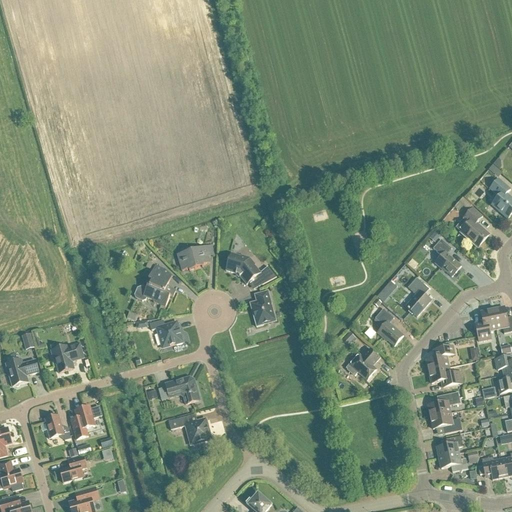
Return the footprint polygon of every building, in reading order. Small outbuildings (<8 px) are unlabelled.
[(508,220),(511,215),(511,202),(506,197),(511,192),(499,181),(490,191),(500,199),(493,207),(508,220)] [(477,249),(488,236),(476,226),(482,219),(473,210),(464,221),(470,226),(462,235),(477,249)] [(435,233),(429,240),(435,245),(441,238),(435,233)] [(452,279),(461,269),(447,256),(452,251),(441,242),(433,251),(442,258),(435,266),(442,271),(452,279)] [(212,247),(205,249),(177,257),(182,273),(189,271),(190,273),(204,269),(203,267),(210,265),(208,259),(215,257),(212,247)] [(277,279),(268,269),(260,275),(254,267),(255,267),(250,260),(242,258),(241,259),(231,256),(226,273),(236,276),(236,277),(237,277),(237,276),(240,278),(239,279),(240,279),(247,287),(256,279),(262,287),(277,279)] [(168,289),(172,278),(164,271),(155,267),(149,282),(152,283),(150,289),(148,288),(146,291),(141,289),(138,290),(135,297),(136,301),(142,303),(146,302),(147,300),(154,303),(154,304),(166,309),(170,298),(173,299),(176,293),(168,289)] [(424,298),(429,292),(417,280),(408,290),(416,298),(406,310),(417,320),(431,304),(424,298)] [(257,329),(264,327),(263,326),(275,323),(270,307),(272,306),(268,293),(255,297),(257,305),(252,306),(256,322),(255,322),(257,329)] [(378,301),(374,305),(378,309),(382,305),(378,301)] [(401,317),(404,311),(392,304),(389,310),(401,317)] [(511,318),(507,320),(505,310),(493,312),(497,332),(503,331),(504,336),(511,334),(511,318)] [(390,326),(394,321),(383,311),(375,321),(384,328),(378,335),(384,341),(385,340),(395,349),(404,338),(390,326)] [(493,312),(481,315),(483,325),(475,326),(479,344),(491,341),(490,333),(497,332),(493,312)] [(136,324),(138,318),(130,314),(127,320),(136,324)] [(184,343),(182,338),(181,338),(177,325),(165,328),(163,322),(150,326),(152,333),(157,331),(158,334),(158,336),(161,348),(162,348),(163,350),(176,346),(177,348),(182,346),(184,343)] [(350,334),(343,342),(349,347),(355,340),(350,334)] [(35,350),(31,336),(22,339),(26,352),(35,350)] [(40,346),(39,340),(35,341),(38,351),(45,348),(44,345),(40,346)] [(72,363),(84,360),(80,346),(68,350),(68,348),(52,352),(54,361),(56,361),(60,375),(74,371),(72,363)] [(502,357),(511,355),(510,347),(501,349),(502,357)] [(429,374),(449,370),(447,359),(454,357),(453,349),(435,352),(437,360),(427,362),(429,374)] [(376,365),(381,360),(370,351),(363,360),(359,356),(346,370),(355,378),(358,375),(367,383),(377,372),(372,368),(376,364),(376,365)] [(511,364),(511,365),(510,359),(495,362),(498,373),(503,372),(504,378),(511,376),(511,364)] [(19,388),(20,387),(29,384),(27,378),(40,375),(36,362),(23,366),(22,362),(6,366),(13,389),(15,388),(17,389),(19,388)] [(450,376),(449,370),(429,374),(432,386),(442,384),(443,390),(463,386),(460,374),(450,376)] [(511,376),(504,378),(506,384),(498,385),(500,397),(511,394),(511,376)] [(166,386),(167,389),(159,392),(162,403),(171,401),(171,400),(181,397),(184,399),(186,406),(185,406),(186,407),(200,403),(195,383),(193,384),(189,382),(188,380),(166,386)] [(496,399),(495,391),(482,393),(484,401),(496,399)] [(156,393),(147,395),(149,403),(158,400),(156,393)] [(458,395),(452,396),(437,399),(438,406),(428,408),(431,420),(450,416),(449,409),(461,406),(458,395)] [(511,397),(503,400),(506,411),(511,410),(511,413),(511,397)] [(477,410),(483,409),(482,400),(475,401),(477,410)] [(91,412),(90,409),(76,413),(78,420),(71,422),(77,442),(89,438),(87,430),(96,428),(94,422),(91,412)] [(100,409),(91,412),(94,422),(103,420),(100,409)] [(452,423),(450,416),(431,420),(433,432),(443,430),(445,437),(462,433),(460,421),(452,423)] [(72,441),(68,429),(62,431),(59,418),(46,421),(49,432),(47,433),(50,441),(64,437),(66,443),(72,441)] [(185,429),(182,420),(169,424),(171,433),(185,429)] [(192,447),(211,442),(206,422),(186,427),(192,447)] [(12,445),(8,431),(0,432),(0,459),(7,458),(5,447),(12,445)] [(511,434),(500,437),(502,444),(511,442),(511,434)] [(439,460),(459,456),(458,450),(463,449),(461,438),(446,441),(447,447),(437,449),(439,460)] [(112,440),(101,443),(103,449),(114,445),(112,440)] [(77,451),(69,453),(71,460),(79,458),(77,451)] [(111,452),(102,454),(104,462),(113,459),(111,452)] [(467,456),(470,466),(477,465),(479,460),(477,454),(467,456)] [(511,455),(510,456),(511,460),(500,462),(504,480),(511,478),(511,455)] [(460,462),(459,456),(439,460),(441,471),(451,469),(453,475),(468,472),(466,461),(460,462)] [(71,470),(60,473),(64,485),(84,480),(81,471),(88,470),(84,459),(69,463),(71,470)] [(482,461),(483,468),(478,469),(480,477),(485,476),(486,481),(492,480),(492,482),(504,480),(500,462),(494,463),(493,459),(482,461)] [(14,494),(24,491),(23,485),(19,471),(14,473),(11,463),(0,466),(0,469),(2,476),(0,477),(4,491),(12,489),(14,494)] [(78,503),(69,505),(70,507),(69,508),(70,511),(94,511),(92,503),(99,501),(96,490),(76,496),(78,503)] [(250,501),(246,506),(252,511),(267,511),(272,508),(258,496),(252,503),(250,501)] [(30,511),(29,504),(20,506),(19,499),(0,504),(0,505),(1,511),(30,511)]
